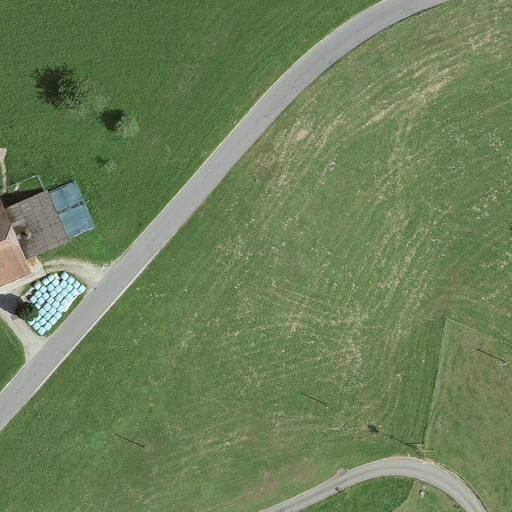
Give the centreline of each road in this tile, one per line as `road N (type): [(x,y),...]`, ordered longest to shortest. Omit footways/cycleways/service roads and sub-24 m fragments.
road 1 (unclassified): [(410,0),(314,60),(0,411)]
road 2 (track): [(476,511),(451,485),(401,466),(364,473),(277,511)]
